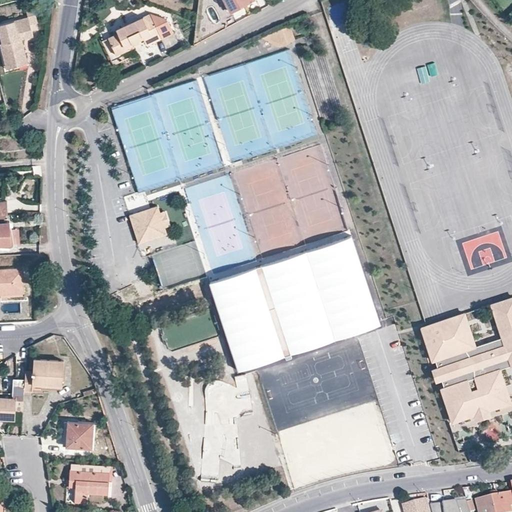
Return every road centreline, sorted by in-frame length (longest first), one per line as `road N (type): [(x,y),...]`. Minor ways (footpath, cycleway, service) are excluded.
road 1 (residential): [(81,106),(295,0)]
road 2 (residential): [(300,511),(363,492),(511,472)]
road 3 (residential): [(149,511),(78,311)]
road 4 (residential): [(78,311),(58,215),(62,122)]
